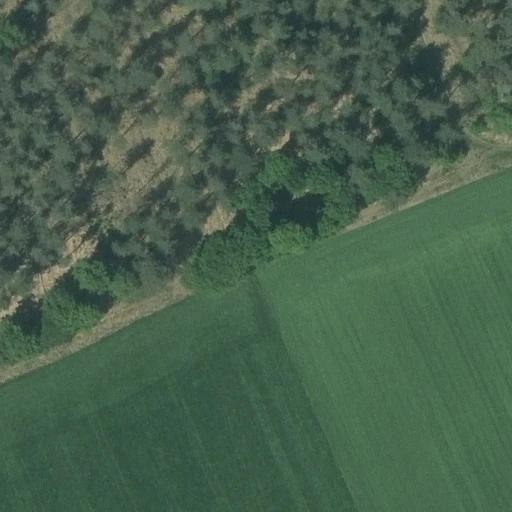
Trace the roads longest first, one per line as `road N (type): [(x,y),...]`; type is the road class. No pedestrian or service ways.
road 1 (track): [(492,156),(131,310)]
road 2 (track): [(414,0),(462,117),(492,156),(511,147)]
